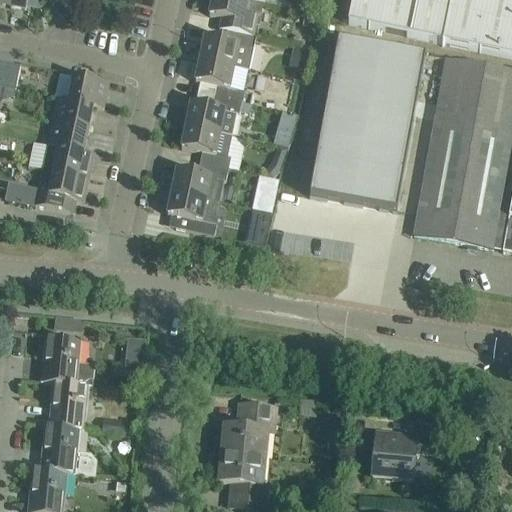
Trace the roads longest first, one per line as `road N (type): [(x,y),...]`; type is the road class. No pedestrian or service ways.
road 1 (tertiary): [(181,288),(511,345)]
road 2 (residential): [(159,511),(181,288)]
road 3 (residential): [(154,72),(111,280)]
road 4 (residential): [(154,72),(0,39)]
road 5 (residential): [(0,482),(13,357)]
